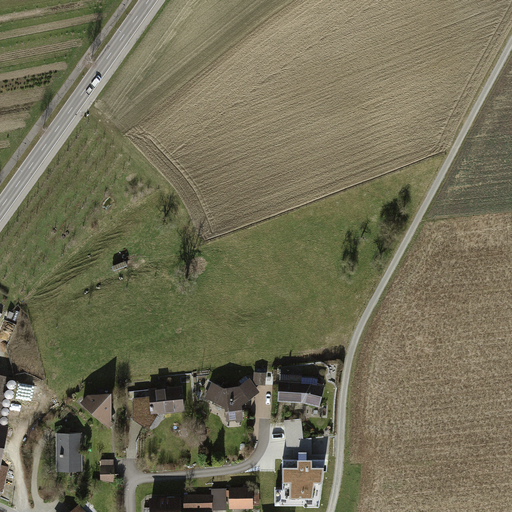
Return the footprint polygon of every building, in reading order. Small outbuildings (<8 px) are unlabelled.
[(231,387),(216,382),(210,400),(233,411),(232,421),(249,420),(248,403),(266,392),(260,384),(269,385),(271,372),(260,371),(258,383),(255,378),(246,385),(231,387)] [(19,376),(0,372),(0,423),(9,425),(19,376)] [(283,400),(309,402),(325,406),(331,384),(324,382),(324,377),(307,376),(307,380),(285,379),(283,400)] [(164,413),(191,412),(190,385),(154,387),(154,390),(136,391),(138,418),(154,429),(164,413)] [(117,429),(121,390),(96,394),(87,402),(117,429)] [(307,439),(305,418),(286,419),(288,441),(307,439)] [(0,493),(2,494),(11,467),(5,465),(13,426),(9,425),(0,423),(0,493)] [(87,433),(62,433),(62,471),(87,471),(87,433)] [(117,459),(105,459),(105,483),(124,483),(124,471),(117,471),(117,459)] [(324,459),(282,459),(281,504),(319,503),(324,459)] [(235,502),(235,509),(259,509),(259,487),(234,488),(234,491),(218,491),(218,495),(218,503),(235,502)] [(218,495),(188,496),(188,511),(218,511),(218,503),(218,495)] [(188,496),(156,497),(156,511),(188,511),(188,496)] [(89,511),(81,503),(71,511),(89,511)]
